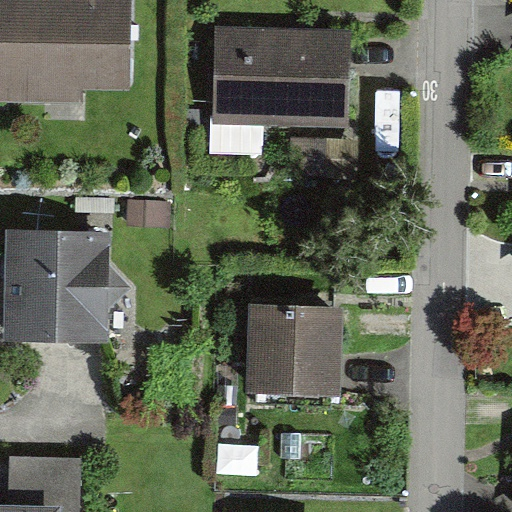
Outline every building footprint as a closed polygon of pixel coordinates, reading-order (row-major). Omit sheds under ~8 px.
[(0,6),(0,108),(130,104),(126,2),(0,6)] [(369,38),(218,34),(216,126),(366,130),(369,38)] [(12,246),(8,354),(127,358),(130,250),(12,246)] [(259,413),(340,414),(341,329),(260,328),(259,413)] [(85,511),(89,472),(21,467),(17,511),(85,511)]
